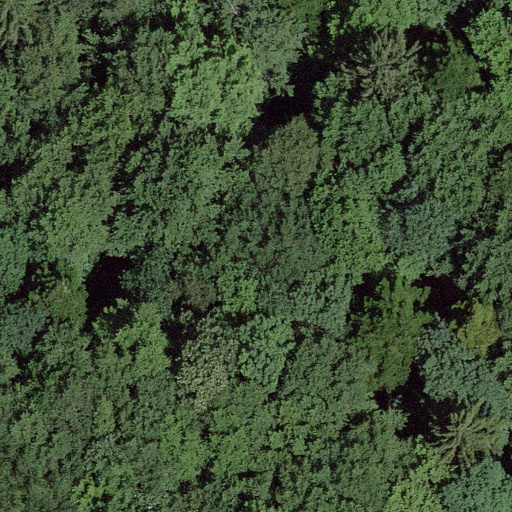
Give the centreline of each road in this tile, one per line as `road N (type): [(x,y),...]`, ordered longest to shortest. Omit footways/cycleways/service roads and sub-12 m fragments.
road 1 (track): [(0,84),(422,144),(511,172)]
road 2 (track): [(373,0),(511,97)]
